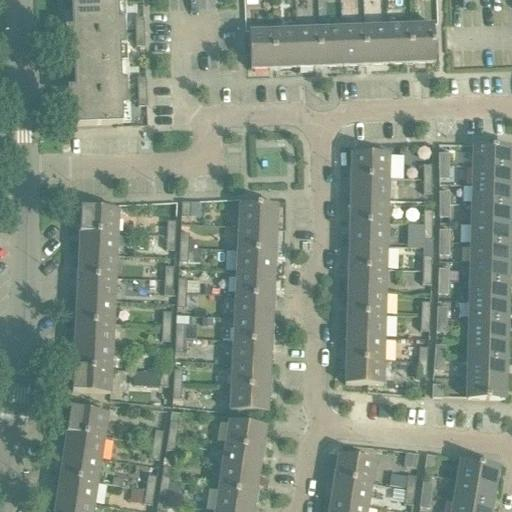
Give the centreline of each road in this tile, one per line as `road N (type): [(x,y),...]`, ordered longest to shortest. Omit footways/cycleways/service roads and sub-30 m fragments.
road 1 (tertiary): [(0,511),(16,393),(23,169)]
road 2 (residential): [(321,125),(298,116),(216,117),(200,164),(23,169)]
road 3 (residential): [(317,429),(310,398),(314,331),(302,313),(303,280),(317,265),(321,125)]
road 4 (residential): [(317,429),(511,446)]
road 5 (residential): [(511,112),(349,114),(321,125)]
road 6 (tertiary): [(23,169),(17,0)]
